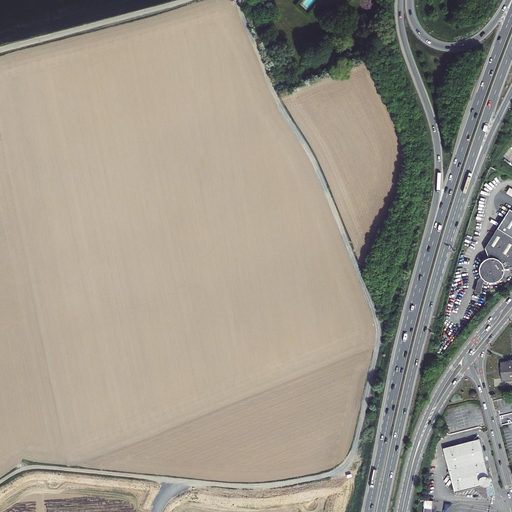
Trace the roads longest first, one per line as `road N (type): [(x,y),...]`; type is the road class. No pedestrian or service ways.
road 1 (trunk): [(381,511),(448,233)]
road 2 (trunk): [(400,0),(404,41),(438,150),(424,272)]
road 3 (trunk): [(511,12),(424,272)]
road 4 (trunk): [(424,272),(367,511)]
road 5 (trunk): [(448,233),(511,48)]
road 6 (unclassified): [(0,50),(188,0)]
road 7 (secondary): [(468,347),(430,406),(406,489)]
road 8 (trunk): [(448,233),(511,90)]
road 9 (trunk): [(508,0),(485,33),(454,48),(421,35),(409,0)]
road 10 (secondary): [(406,489),(430,423),(467,365)]
